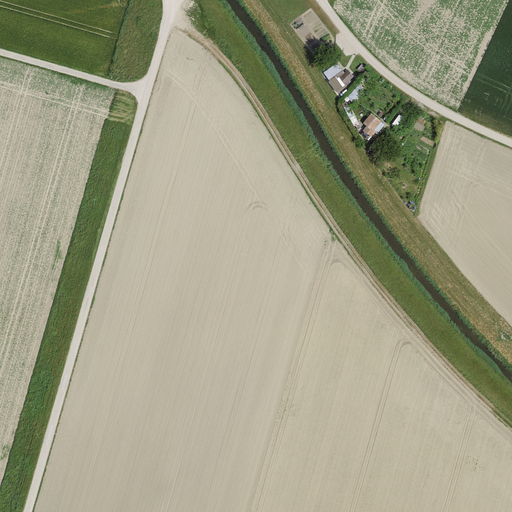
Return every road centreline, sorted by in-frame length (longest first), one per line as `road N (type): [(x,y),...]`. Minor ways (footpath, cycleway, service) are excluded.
road 1 (track): [(174,0),(29,511)]
road 2 (track): [(511,143),(396,82),(321,0)]
road 3 (track): [(147,94),(0,52)]
